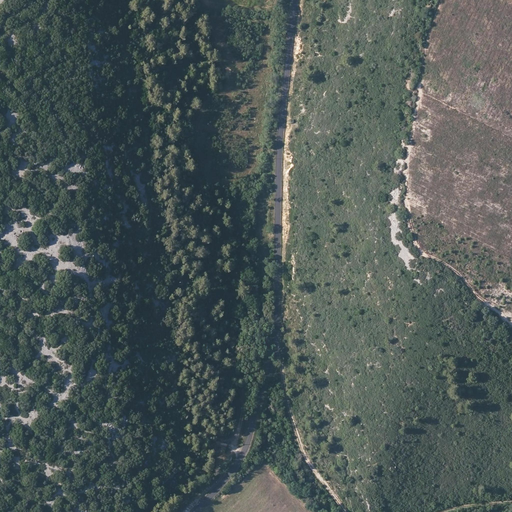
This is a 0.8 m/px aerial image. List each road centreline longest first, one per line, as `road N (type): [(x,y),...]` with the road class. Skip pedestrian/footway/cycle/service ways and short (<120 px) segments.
road 1 (tertiary): [(196,511),(248,441),(271,361),(279,150),(297,0)]
road 2 (track): [(274,324),(297,440),(348,511)]
